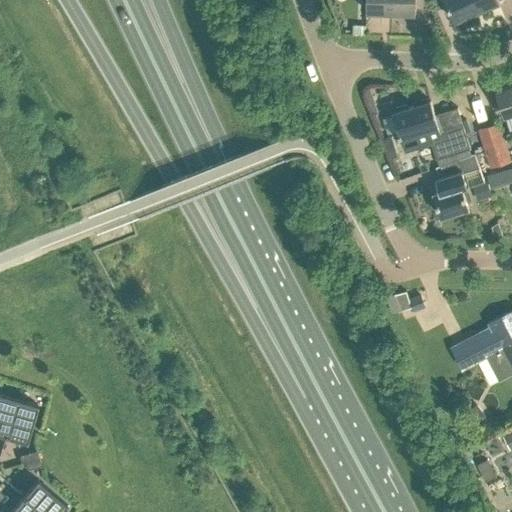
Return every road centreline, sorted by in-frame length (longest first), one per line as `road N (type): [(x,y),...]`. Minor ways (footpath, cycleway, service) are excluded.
road 1 (trunk): [(69,0),(176,185),(320,392)]
road 2 (residential): [(511,261),(429,259),(399,239),(327,62)]
road 3 (trunk): [(320,392),(210,179)]
road 4 (trunk): [(210,179),(125,0)]
road 5 (trunk): [(210,179),(157,0)]
road 6 (residential): [(327,62),(457,62),(511,49)]
road 7 (trunk): [(383,511),(320,392)]
